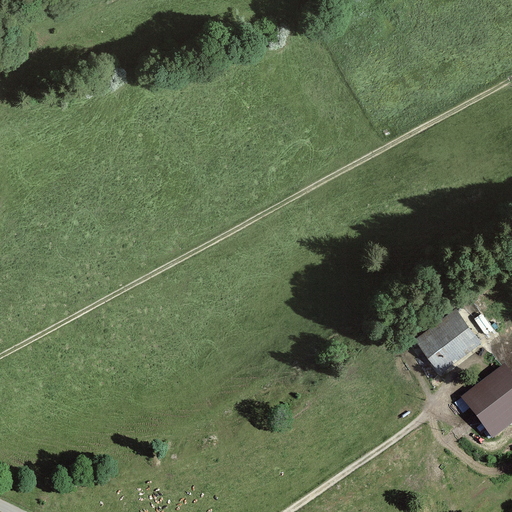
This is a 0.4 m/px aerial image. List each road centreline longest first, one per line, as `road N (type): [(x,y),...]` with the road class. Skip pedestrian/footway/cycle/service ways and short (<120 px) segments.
road 1 (track): [(511,79),(0,355)]
road 2 (track): [(288,511),(411,426),(447,382)]
